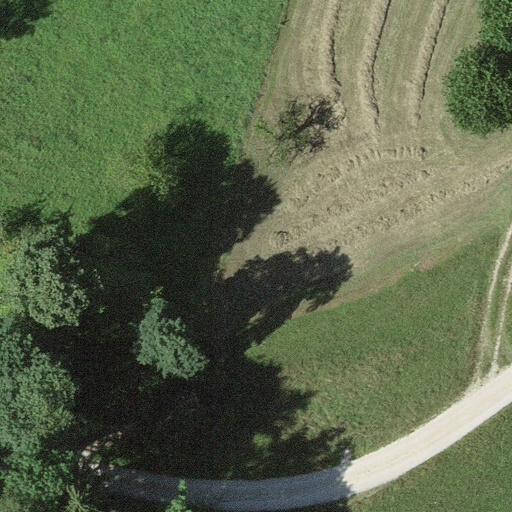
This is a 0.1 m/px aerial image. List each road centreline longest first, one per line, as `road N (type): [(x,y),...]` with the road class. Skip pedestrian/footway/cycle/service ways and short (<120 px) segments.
road 1 (track): [(511,379),(392,463),(297,492),(198,498),(0,453)]
road 2 (track): [(493,393),(511,258)]
